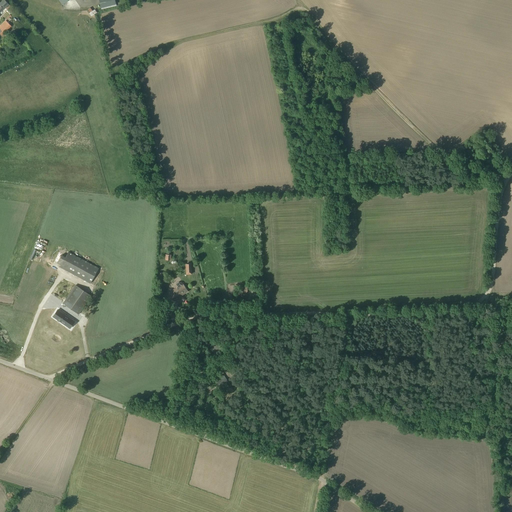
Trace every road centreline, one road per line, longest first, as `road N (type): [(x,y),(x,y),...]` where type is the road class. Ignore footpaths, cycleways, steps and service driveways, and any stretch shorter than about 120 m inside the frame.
road 1 (track): [(349,315),(200,318),(121,345),(58,374),(0,454)]
road 2 (residential): [(0,360),(322,479),(369,511)]
road 3 (track): [(501,192),(464,181),(299,8)]
road 4 (track): [(299,8),(185,39),(138,71)]
road 5 (track): [(464,181),(445,190),(319,197)]
road 6 (track): [(486,372),(500,511)]
road 7 (track): [(472,307),(349,315)]
